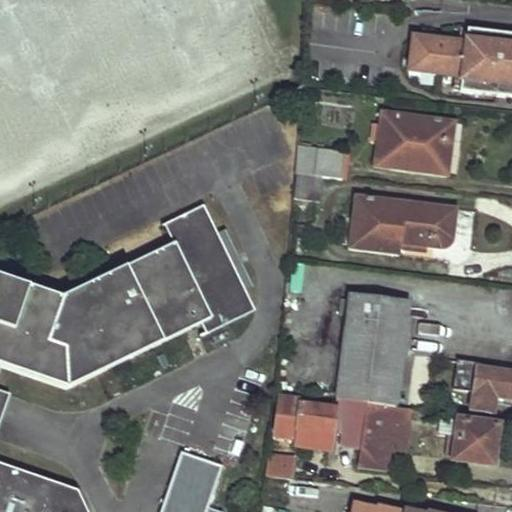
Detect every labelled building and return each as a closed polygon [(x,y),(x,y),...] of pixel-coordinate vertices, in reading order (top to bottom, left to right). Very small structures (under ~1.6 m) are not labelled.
[(466,29),(459,28),(458,43),(465,44),(466,29)] [(459,91),(511,96),(511,34),(466,29),(465,44),(458,43),(413,38),(409,70),(454,75),(461,76),(459,91)] [(461,76),(454,75),(453,90),(459,91),(461,76)] [(392,170),(442,176),(450,121),(382,113),(376,164),(392,167),(392,170)] [(314,177),(321,178),(342,181),(346,155),(317,152),(296,150),(293,175),(314,177)] [(292,200),(318,203),(321,178),(314,177),(293,175),(292,200)] [(454,240),(457,210),(355,196),(348,250),(399,257),(400,246),(443,250),(449,248),(454,240)] [(0,511),(69,511),(73,504),(49,495),(53,483),(0,463),(0,427),(4,415),(0,414),(6,395),(0,392),(0,371),(2,366),(68,389),(196,325),(202,322),(207,332),(256,308),(246,288),(217,231),(203,204),(164,223),(174,242),(61,298),(0,276),(0,511)] [(217,231),(246,288),(254,284),(225,227),(217,231)] [(367,403),(395,407),(409,305),(348,297),(335,400),(367,403)] [(496,399),(511,401),(511,374),(471,369),(471,374),(475,375),(470,412),(493,416),(496,399)] [(4,415),(11,396),(6,395),(0,414),(4,415)] [(340,446),(360,449),(367,403),(335,400),(333,410),(301,406),(302,401),(279,399),(274,438),(296,441),(298,430),(332,435),(332,432),(343,433),(340,446)] [(357,468),(387,472),(390,448),(395,407),(367,403),(360,449),(357,468)] [(404,450),(409,408),(395,407),(390,448),(404,450)] [(497,428),(458,422),(441,420),(439,436),(450,437),(456,438),(453,458),(453,462),(492,466),(497,428)] [(453,458),(456,438),(450,437),(447,457),(453,458)] [(177,452),(161,511),(220,511),(221,511),(209,508),(220,463),(177,452)] [(265,477),(293,481),(296,461),(268,457),(265,477)] [(87,511),(78,491),(53,483),(49,495),(73,504),(69,511),(87,511)]
